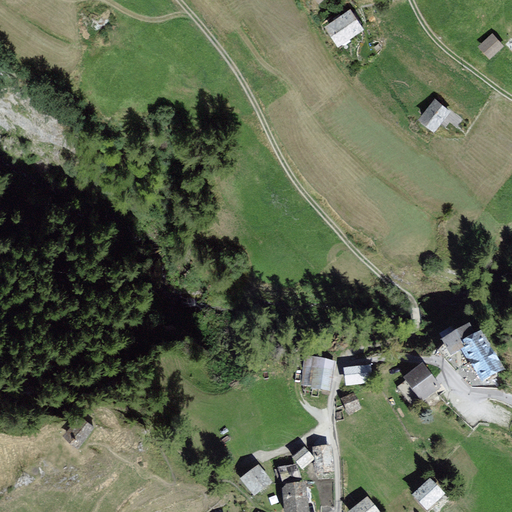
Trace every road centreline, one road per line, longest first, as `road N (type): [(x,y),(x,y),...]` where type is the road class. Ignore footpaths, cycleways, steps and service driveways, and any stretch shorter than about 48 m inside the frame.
road 1 (track): [(343,364),(349,354),(415,332),(416,309),(355,254),(290,176),(232,66),(175,0)]
road 2 (residential): [(511,399),(463,386),(429,359),(343,364),(331,406),(337,511)]
road 3 (track): [(410,0),(433,40),(511,100)]
